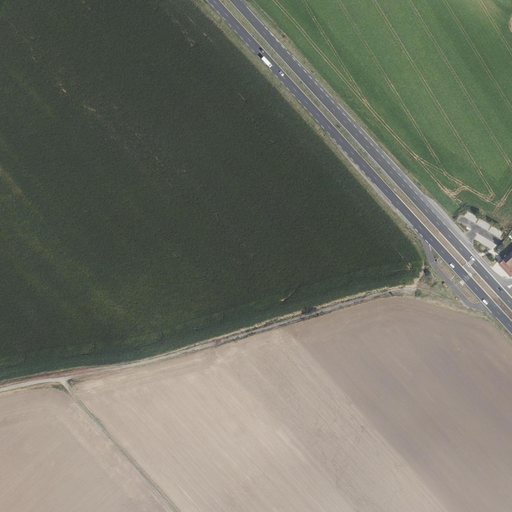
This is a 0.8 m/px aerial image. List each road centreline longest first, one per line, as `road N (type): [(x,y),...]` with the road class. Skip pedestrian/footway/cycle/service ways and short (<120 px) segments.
road 1 (primary): [(213,0),(511,328)]
road 2 (unclassified): [(0,389),(150,361),(411,290)]
road 3 (primary): [(434,219),(236,0)]
road 4 (track): [(63,378),(177,511)]
